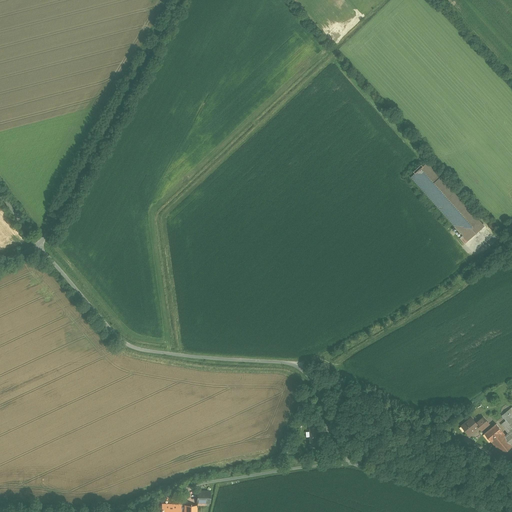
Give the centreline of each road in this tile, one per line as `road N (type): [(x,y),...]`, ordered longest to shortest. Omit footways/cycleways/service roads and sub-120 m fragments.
road 1 (unclassified): [(498,511),(352,464),(315,383),(296,366),(126,344),(38,246)]
road 2 (unclassified): [(179,0),(38,246)]
road 3 (track): [(352,464),(216,481),(129,511)]
road 4 (track): [(444,431),(329,364),(317,359),(302,369)]
